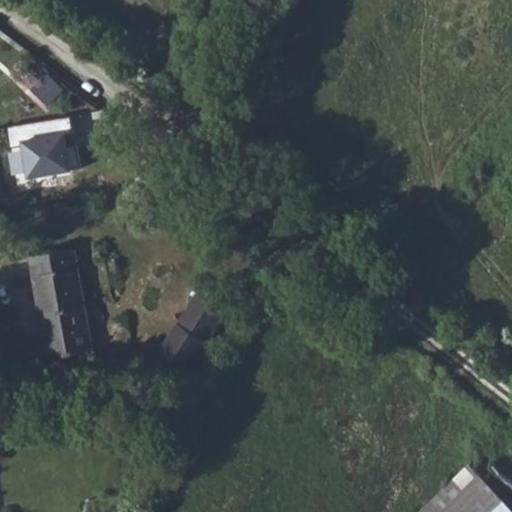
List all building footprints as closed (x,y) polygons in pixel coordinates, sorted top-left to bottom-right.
[(152,161),(129,135),(115,147),(122,154),(109,166),(125,184),(152,161)] [(102,158),(109,166),(122,154),(115,147),(102,158)] [(70,268),(79,267),(75,249),(67,251),(70,268)] [(94,351),(79,267),(70,268),(67,251),(30,257),(48,359),(94,351)] [(218,309),(199,296),(179,328),(198,340),(218,309)] [(218,309),(198,340),(205,345),(226,313),(218,309)] [(422,511),(495,511),(505,502),(470,466),(422,511)] [(511,511),(511,509),(505,502),(495,511),(511,511)]
